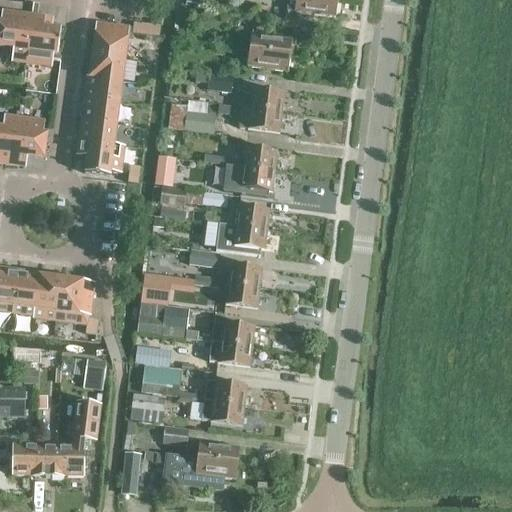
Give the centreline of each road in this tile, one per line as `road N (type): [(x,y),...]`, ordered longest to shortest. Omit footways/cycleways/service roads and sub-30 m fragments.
road 1 (unclassified): [(327,511),(394,0)]
road 2 (residential): [(53,181),(23,190),(7,216),(14,246),(39,264),(70,259),(89,237),(89,209),(62,183)]
road 3 (residential): [(53,181),(76,0)]
